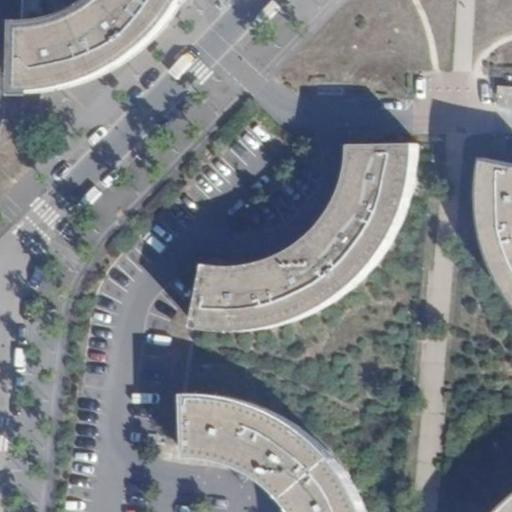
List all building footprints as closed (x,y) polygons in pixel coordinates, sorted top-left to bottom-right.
[(45,25),(24,27),(23,89),(54,88),(76,82),(96,75),(122,62),(146,45),(161,30),(176,12),(183,0),(101,0),(93,8),(77,15),(59,21),(45,25)] [(419,160),(419,145),(356,146),(355,163),(352,178),(347,193),(338,210),(332,220),(319,233),(305,246),(288,256),(279,260),(266,264),(250,268),(232,269),(212,266),(199,328),(222,332),(245,331),(268,328),(285,325),(304,318),(322,310),(339,299),(348,292),(363,278),(377,264),(389,248),(398,234),(405,217),(412,198),(416,183),(419,160)] [(511,164),(489,159),(486,173),(484,196),(485,214),(488,233),(493,253),(500,271),(509,287),(511,291),(511,164)] [(367,511),(361,495),(350,477),(338,462),(328,450),(317,440),(302,428),(286,417),(273,410),(263,407),(245,400),(226,396),(209,394),(190,393),(192,457),(208,458),(220,460),(235,464),(247,469),(260,475),(270,483),(278,490),(286,498),(296,509),(297,511),(367,511)] [(511,511),(511,502),(511,503),(501,511),(511,511)]
